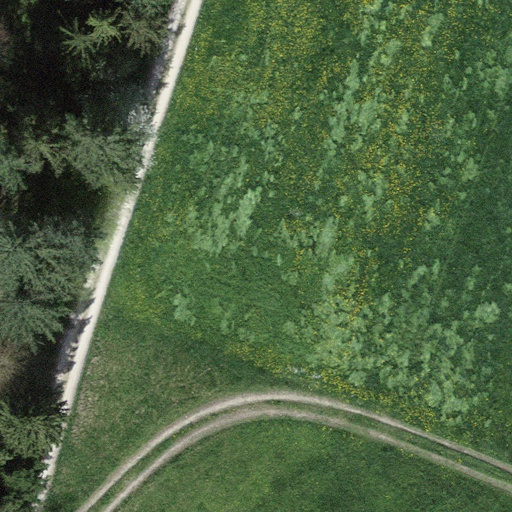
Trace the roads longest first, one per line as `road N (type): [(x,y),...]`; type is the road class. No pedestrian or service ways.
road 1 (track): [(188,0),(28,511)]
road 2 (track): [(91,511),(207,420),(268,404),(330,414),(511,481)]
